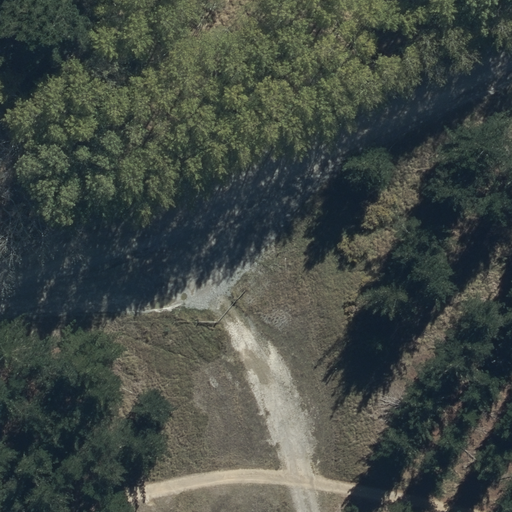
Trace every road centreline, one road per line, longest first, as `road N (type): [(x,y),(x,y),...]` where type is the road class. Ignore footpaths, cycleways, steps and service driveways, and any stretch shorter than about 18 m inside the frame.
road 1 (unclassified): [(0,275),(108,253),(511,62)]
road 2 (track): [(308,511),(270,377),(228,310)]
